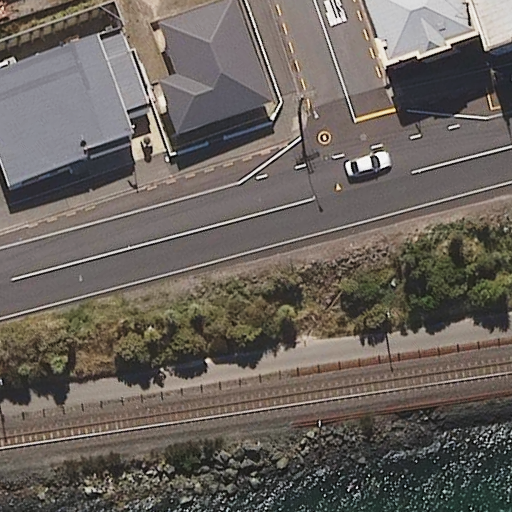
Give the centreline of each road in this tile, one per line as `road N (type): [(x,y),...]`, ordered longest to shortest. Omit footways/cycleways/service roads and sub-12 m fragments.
road 1 (trunk): [(377,183),(0,282)]
road 2 (residential): [(312,0),(377,183)]
road 3 (trunk): [(511,145),(377,183)]
